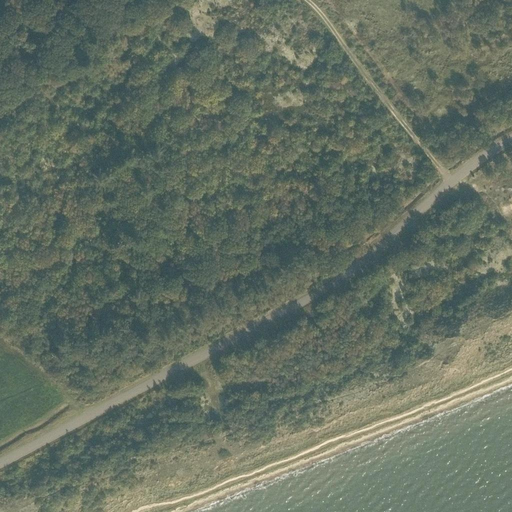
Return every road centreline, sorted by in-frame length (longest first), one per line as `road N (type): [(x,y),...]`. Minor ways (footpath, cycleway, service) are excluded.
road 1 (unclassified): [(0,462),(334,282),(470,165),(511,139)]
road 2 (track): [(304,0),(450,182)]
